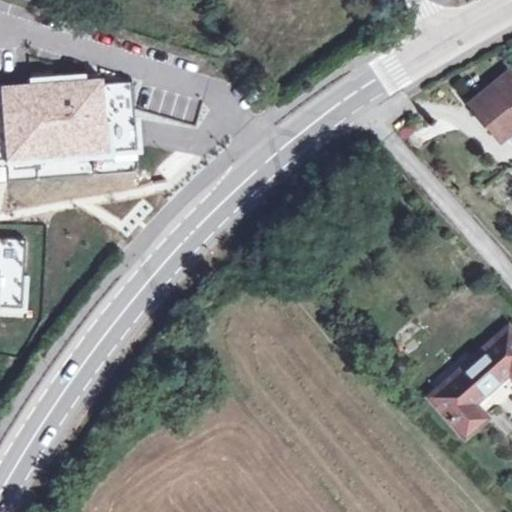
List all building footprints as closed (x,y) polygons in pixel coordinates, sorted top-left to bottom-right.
[(87,69),(32,73),(32,78),(88,74),(87,69)] [(0,175),(139,166),(133,77),(104,79),(104,73),(88,74),(32,78),(33,83),(0,85),(0,175)] [(498,140),(511,128),(511,84),(505,75),(469,103),(498,140)] [(0,305),(1,306),(24,307),(29,241),(0,238),(0,235),(0,233),(0,305)] [(461,437),(483,418),(506,398),(511,392),(511,335),(506,328),(426,396),(461,437)]
